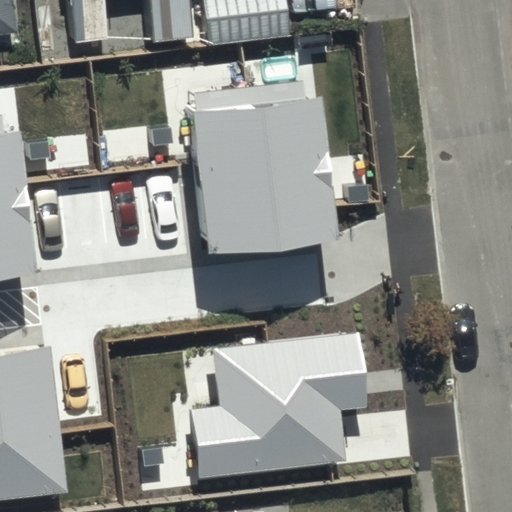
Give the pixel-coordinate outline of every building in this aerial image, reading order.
[(0,0),(0,25),(9,25),(7,0),(0,0)] [(65,0),(67,34),(101,31),(99,0),(140,0),(142,32),(183,29),(181,0),(65,0)] [(279,0),(196,0),(197,34),(281,30),(279,0)] [(322,97),(189,112),(205,256),(339,241),(322,97)] [(24,133),(0,135),(0,282),(41,277),(24,133)] [(359,331),(212,347),(219,408),(191,411),(199,478),(346,462),(340,411),(368,408),(359,331)] [(52,349),(0,355),(0,500),(69,493),(52,349)]
